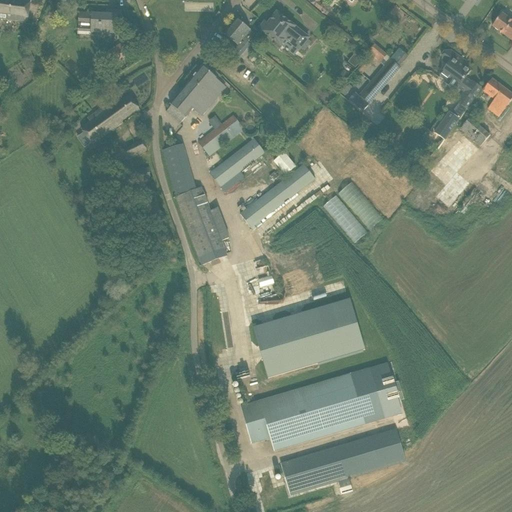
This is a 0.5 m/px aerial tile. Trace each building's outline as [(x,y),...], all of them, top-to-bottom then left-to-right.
[(30,0),(0,0),(0,19),(28,23),(30,0)] [(331,9),(323,3),(318,9),(326,15),(331,9)] [(116,34),(117,15),(79,13),(78,23),(90,23),(90,33),(116,34)] [(298,51),(308,38),(277,13),(263,32),(280,45),(284,40),(298,51)] [(492,27),(511,41),(511,21),(502,14),(492,27)] [(243,38),(250,31),(237,20),(230,27),(243,38)] [(247,42),(243,38),(230,27),(224,35),(227,37),(221,45),(235,57),(247,42)] [(112,65),(134,51),(121,31),(119,32),(125,42),(105,54),(112,65)] [(367,53),(380,64),(380,63),(383,66),(390,58),(375,45),(367,53)] [(408,56),(399,49),(359,96),(369,105),(400,69),(398,67),(408,56)] [(458,90),(463,94),(457,103),(466,110),(482,88),(473,82),(471,83),(465,78),(470,71),(460,64),(463,60),(450,51),(445,52),(442,56),(442,62),(448,65),(440,76),(446,81),(445,83),(456,91),(458,90)] [(171,106),(166,112),(180,124),(186,116),(199,102),(205,107),(214,97),(208,91),(218,80),(210,73),(202,67),(170,105),(171,106)] [(499,118),(511,99),(511,94),(492,79),(482,93),(494,102),(488,110),(499,118)] [(355,93),(349,100),(363,112),(369,105),(355,93)] [(90,124),(81,129),(93,145),(140,111),(128,95),(104,113),(102,110),(88,121),(90,124)] [(215,113),(212,117),(215,121),(222,125),(223,124),(227,115),(220,111),(218,115),(215,113)] [(444,140),(459,119),(450,112),(434,133),(444,140)] [(245,130),(233,115),(223,124),(222,125),(219,127),(216,123),(216,122),(215,121),(212,117),(208,121),(214,130),(200,141),(200,142),(198,143),(209,157),(245,130)] [(470,118),(460,129),(480,147),(489,137),(490,136),(470,118)] [(225,194),(245,178),(241,172),(265,153),(252,137),(250,139),(252,141),(243,148),(240,145),(221,160),(224,163),(210,174),(225,194)] [(195,189),(183,146),(163,151),(176,196),(195,189)] [(274,162),(285,176),(296,167),(285,153),(274,162)] [(255,227),(316,180),(304,165),(294,173),(277,185),(275,183),(273,184),(275,187),(240,215),(253,231),(256,229),(255,227)] [(138,179),(151,178),(150,169),(149,170),(148,167),(143,168),(143,170),(137,171),(138,179)] [(434,196),(442,203),(450,209),(470,184),(456,171),(434,196)] [(227,256),(222,242),(230,239),(219,208),(210,212),(201,189),(177,199),(203,265),(227,256)] [(350,300),(253,328),(268,379),(365,350),(350,300)] [(402,414),(388,363),(350,374),(240,407),(252,445),(270,439),(274,452),(395,416),(402,414)] [(292,461),(282,464),(291,493),(300,490),(378,467),(414,456),(406,427),(369,438),(292,461)]
